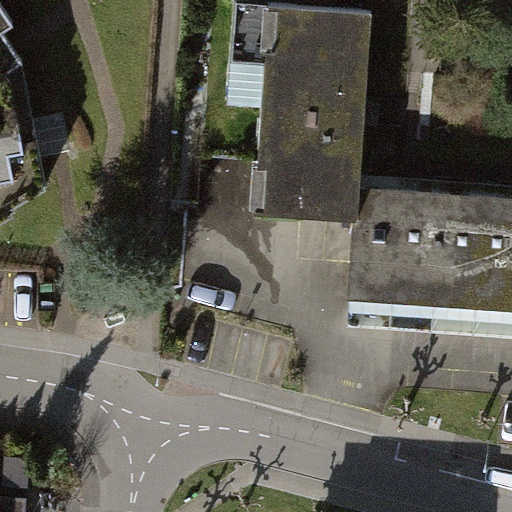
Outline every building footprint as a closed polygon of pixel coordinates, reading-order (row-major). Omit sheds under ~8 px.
[(0,0),(0,214),(48,183),(35,123),(22,96),(9,68),(23,60),(6,31),(3,29),(14,22),(0,0)] [(289,214),(362,217),(364,184),(368,112),(375,11),(275,6),(261,215),(289,214)] [(391,186),(364,184),(362,217),(357,299),(511,307),(511,193),(494,193),(474,191),(411,187),(391,186)] [(0,486),(34,485),(33,445),(0,445),(0,486)] [(0,511),(25,511),(26,494),(0,492),(0,511)]
